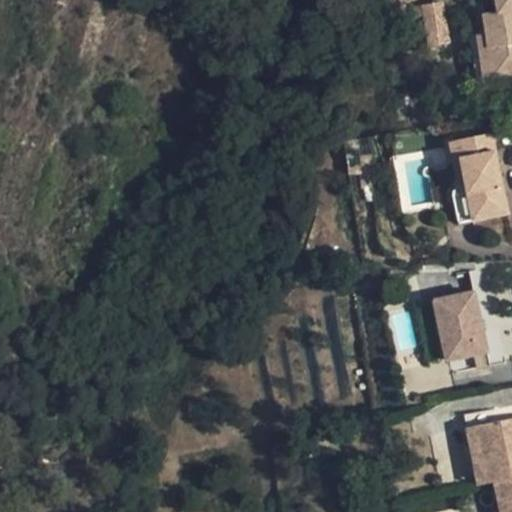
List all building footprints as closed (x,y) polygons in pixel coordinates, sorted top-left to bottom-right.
[(483,14),(486,31),(493,77),(511,74),(511,0),(495,0),(498,12),(483,14)] [(444,4),(425,7),(430,47),(450,44),(444,4)] [(495,88),(493,77),(486,31),(469,35),(477,91),(495,88)] [(492,134),(457,141),(465,179),(473,221),(508,213),(503,188),(497,189),(495,180),(501,178),(492,134)] [(457,180),(461,180),(465,179),(457,141),(450,143),(457,180)] [(497,189),(503,188),(501,178),(495,180),(497,189)] [(465,179),(461,180),(453,194),(459,224),(473,221),(465,179)] [(433,301),(446,360),(486,351),(472,292),(433,301)] [(464,416),(467,428),(475,427),(497,423),(495,409),(464,416)] [(511,511),(511,419),(497,423),(475,427),(487,484),(495,483),(500,511),(511,511)] [(478,486),(487,484),(475,427),(467,428),(478,486)] [(496,511),(491,484),(481,486),(485,511),(496,511)]
